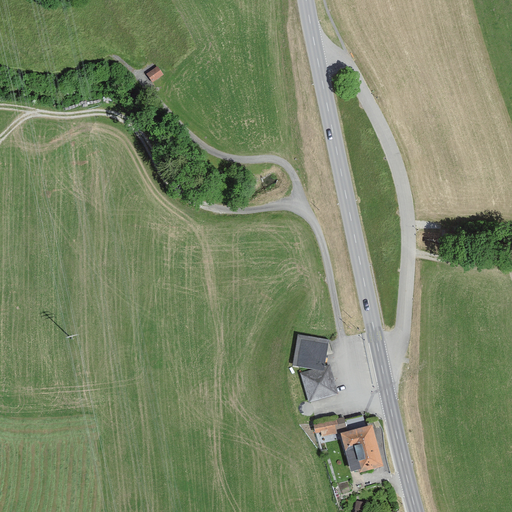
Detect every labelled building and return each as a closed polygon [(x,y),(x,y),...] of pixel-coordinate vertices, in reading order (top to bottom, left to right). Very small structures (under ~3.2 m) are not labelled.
[(161,77),(156,69),(145,76),(151,84),(161,77)] [(314,368),(325,366),(329,340),(298,334),(293,365),(314,368)] [(325,366),(314,368),(300,372),(309,403),(338,394),(330,365),(325,366)] [(344,420),(314,426),(316,436),(321,435),(322,439),(336,436),(335,430),(345,428),(344,420)] [(384,468),(373,428),(342,436),(351,472),(360,470),(361,474),(384,468)]
